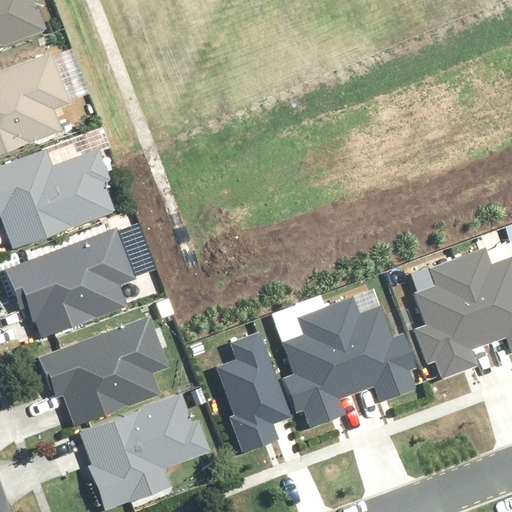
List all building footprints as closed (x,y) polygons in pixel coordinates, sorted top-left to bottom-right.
[(0,0),(0,48),(50,30),(40,1),(41,0),(0,0)] [(56,53),(0,71),(0,155),(66,133),(58,110),(75,104),(56,53)] [(48,148),(0,166),(0,218),(3,217),(16,251),(119,212),(108,182),(114,180),(102,149),(55,166),(48,148)] [(120,228),(7,269),(17,297),(25,294),(36,323),(38,322),(44,339),(131,307),(123,285),(139,279),(120,228)] [(511,253),(510,249),(490,257),(484,240),(456,251),(488,336),(505,329),(511,343),(511,342),(511,253)] [(413,322),(426,355),(433,353),(440,370),(475,356),(470,342),(488,336),(456,251),(427,262),(433,278),(413,286),(425,317),(413,322)] [(405,363),(412,361),(399,327),(388,331),(376,300),(356,308),(349,291),(321,302),(353,386),(371,380),(376,394),(411,380),(405,363)] [(278,372),(291,406),(299,403),(305,420),(340,407),(335,393),(353,386),(321,302),(292,312),(298,329),(278,337),(290,368),(278,372)] [(152,316),(41,356),(51,384),(53,383),(59,399),(66,396),(78,427),(164,395),(157,374),(173,368),(165,348),(169,347),(162,327),(157,329),(152,316)] [(224,411),(235,446),(272,434),(267,418),(287,412),(257,323),(224,334),(231,356),(214,361),(230,409),(224,411)] [(184,392),(82,432),(94,464),(91,465),(108,511),(130,503),(133,511),(176,494),(173,488),(175,487),(168,469),(215,452),(202,418),(195,421),(184,392)]
